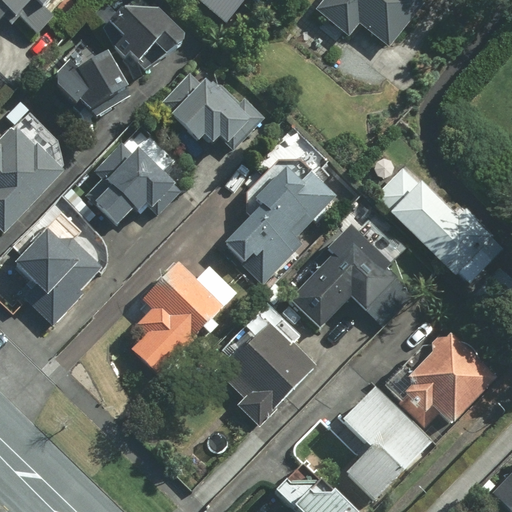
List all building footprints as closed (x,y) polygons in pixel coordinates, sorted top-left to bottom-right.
[(0,0),(0,26),(17,8),(26,17),(42,0),(0,0)] [(167,7),(154,7),(147,0),(138,0),(107,31),(133,57),(136,54),(151,70),(194,40),(194,34),(167,7)] [(251,0),(199,0),(229,26),(251,0)] [(364,24),(394,48),(432,1),(430,0),(327,0),(319,11),(352,38),(364,24)] [(85,102),(92,95),(99,108),(139,86),(118,48),(86,66),(79,60),(67,73),(66,85),(85,102)] [(194,73),(165,103),(205,142),(211,135),(219,143),(226,136),(235,144),(255,123),(259,126),(267,118),(249,100),(243,106),(212,77),(205,84),(194,73)] [(72,171),(70,169),(64,142),(34,114),(22,127),(20,125),(0,144),(0,227),(8,236),(72,171)] [(183,184),(146,146),(138,154),(128,143),(98,173),(105,180),(89,196),(118,225),(122,221),(125,224),(142,208),(146,212),(155,203),(159,207),(183,184)] [(464,274),(476,285),(510,250),(499,240),(502,237),(473,208),(465,216),(428,180),(425,182),(409,166),(380,196),(462,276),(464,274)] [(267,204),(228,246),(266,287),(350,209),(316,172),(306,181),(294,167),(261,197),(267,204)] [(43,283),(28,298),(58,327),(90,294),(87,291),(110,269),(80,239),(69,240),(56,227),(21,262),(43,283)] [(295,300),(326,330),(356,299),(370,314),(405,278),(359,234),(295,300)] [(134,348),(163,377),(232,307),(185,262),(147,301),(155,309),(138,326),(147,335),(134,348)] [(266,426),(324,366),(277,320),(228,371),(252,394),(242,404),(266,426)] [(504,378),(458,333),(413,379),(418,385),(409,394),(430,414),(439,405),(459,424),(504,378)] [(353,472),(380,499),(440,441),(385,386),(347,424),(367,444),(355,455),(363,463),(353,472)] [(367,511),(344,488),(342,491),(328,477),(325,480),(309,464),(279,494),(297,511),(367,511)] [(511,480),(498,493),(511,507),(511,480)]
